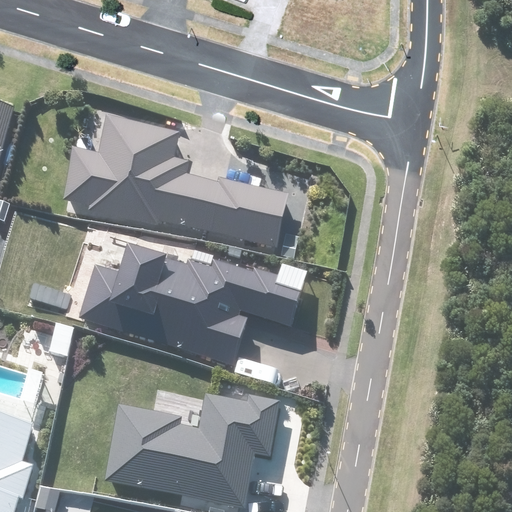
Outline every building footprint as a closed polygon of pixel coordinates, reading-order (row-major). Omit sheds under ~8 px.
[(0,157),(15,108),(0,103),(0,157)] [(87,205),(86,211),(159,226),(160,220),(278,246),(289,194),(220,178),(220,181),(187,174),(190,161),(174,157),(180,131),(106,115),(98,152),(73,147),(61,199),(87,205)] [(95,263),(78,316),(234,364),(248,318),(241,316),(243,311),(291,325),(308,271),(281,263),(278,274),(254,267),(252,271),(212,259),(210,265),(189,259),(187,265),(165,258),(167,254),(129,242),(120,271),(95,263)] [(32,284),(28,298),(66,309),(71,295),(32,284)] [(119,405),(105,481),(246,508),(256,454),(270,456),(280,401),(248,395),(247,401),(205,393),(198,428),(179,425),(180,417),(119,405)] [(0,511),(14,511),(19,496),(25,498),(34,465),(21,461),(32,424),(0,414),(0,511)]
